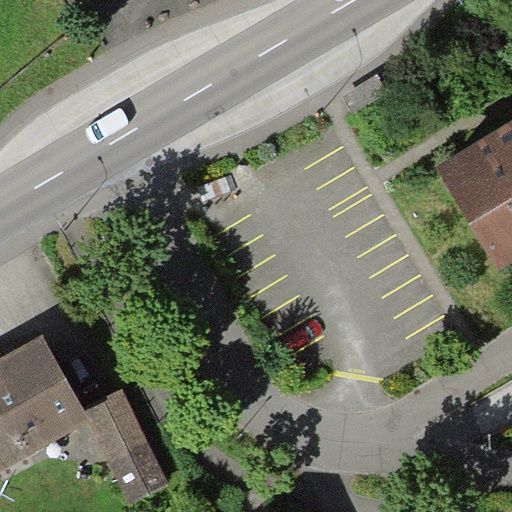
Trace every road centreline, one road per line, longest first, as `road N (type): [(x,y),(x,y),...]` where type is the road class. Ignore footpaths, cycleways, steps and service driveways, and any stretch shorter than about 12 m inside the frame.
road 1 (residential): [(111,142),(259,406),(313,435)]
road 2 (secondary): [(111,142),(352,0)]
road 3 (secondary): [(0,209),(111,142)]
